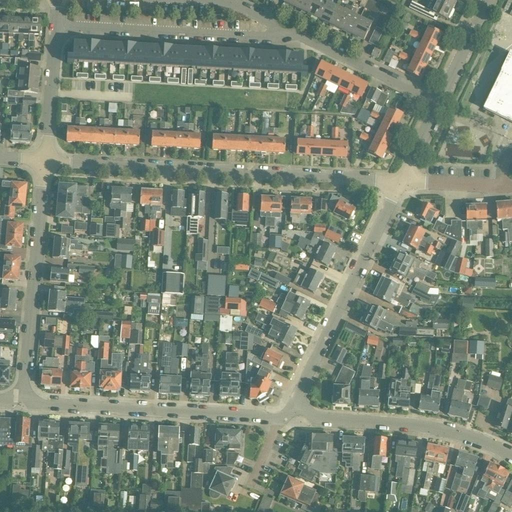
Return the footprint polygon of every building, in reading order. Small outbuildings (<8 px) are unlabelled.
[(284,0),(283,2),(295,8),(298,0),(284,0)] [(312,0),(298,0),(295,8),(306,14),(312,0)] [(326,2),(322,0),(312,0),(306,14),(318,19),(323,8),(326,2)] [(379,11),(381,6),(369,0),(368,0),(364,9),(370,11),(371,8),(379,11)] [(438,17),(447,21),(453,9),(433,0),(428,0),(424,9),(411,3),(408,9),(436,22),(438,17)] [(457,0),(433,0),(453,9),(457,0)] [(326,2),(323,8),(318,19),(329,24),(337,7),(326,2)] [(344,10),(337,7),(329,24),(340,30),(351,7),(346,5),(344,10)] [(352,35),(360,18),(354,15),(356,10),(351,7),(340,30),(352,35)] [(367,21),(360,18),(352,35),(364,41),(374,20),(368,17),(367,21)] [(8,34),(9,19),(0,18),(0,40),(2,41),(3,34),(8,34)] [(9,19),(8,34),(8,38),(13,38),(13,34),(18,35),(19,19),(9,19)] [(29,19),(19,19),(18,35),(18,41),(23,41),(23,35),(28,35),(29,19)] [(40,20),(29,19),(28,35),(28,42),(34,42),(34,36),(39,36),(40,20)] [(422,33),(421,35),(419,38),(435,45),(441,34),(429,28),(426,35),(422,33)] [(373,33),(369,43),(376,46),(381,36),(373,33)] [(421,45),(418,51),(430,57),(435,45),(419,38),(417,43),(421,45)] [(296,74),(301,74),(301,78),(307,78),(307,71),(302,70),(302,56),(290,55),(290,54),(277,54),(254,53),(254,52),(241,52),(217,51),(217,50),(205,50),(193,50),(193,49),(192,49),(192,50),(184,50),(184,49),(183,49),(172,48),(159,47),(159,48),(136,46),(123,45),(123,46),(99,44),(87,43),(86,44),(74,43),(73,57),(68,57),(67,65),(73,65),(73,62),(78,62),(78,63),(105,64),(105,63),(115,64),(115,65),(142,66),(142,65),(151,66),(151,67),(178,68),(178,67),(183,68),(183,67),(191,68),(196,68),(196,69),(223,71),(223,70),(233,70),(233,71),(260,73),(260,72),(269,73),(296,75),(296,74)] [(374,50),(371,56),(378,59),(380,53),(374,50)] [(394,54),(388,51),(383,61),(389,64),(394,54)] [(408,61),(424,68),(430,57),(418,51),(415,57),(411,55),(410,57),(408,61)] [(28,57),(28,61),(40,62),(40,55),(28,54),(28,57)] [(511,54),(484,109),(511,122),(511,54)] [(16,79),(18,79),(38,81),(39,68),(26,67),(27,61),(21,60),(21,59),(14,58),(14,65),(17,65),(16,70),(16,79)] [(410,67),(407,73),(419,79),(424,68),(408,61),(407,63),(406,65),(410,67)] [(321,63),(315,75),(327,81),(333,68),(321,63)] [(333,68),(327,81),(338,87),(345,74),(333,68)] [(350,92),(356,79),(345,74),(338,87),(350,92)] [(16,98),(23,99),(24,93),(37,94),(38,81),(18,79),(17,92),(7,91),(7,98),(16,98)] [(350,92),(361,98),(367,85),(356,79),(350,92)] [(316,95),(320,96),(325,86),(321,84),(316,95)] [(371,88),(366,100),(375,105),(381,108),(382,107),(387,97),(380,94),(381,93),(371,88)] [(286,109),(286,96),(247,95),(247,108),(286,109)] [(344,95),(342,100),(348,103),(350,98),(344,95)] [(10,142),(20,142),(21,126),(22,105),(23,99),(16,98),(15,102),(17,105),(16,116),(15,119),(12,119),(11,127),(10,142)] [(23,99),(22,105),(21,126),(20,142),(30,143),(31,128),(26,121),(28,106),(35,107),(36,100),(23,99)] [(339,106),(342,107),(345,109),(347,105),(348,103),(342,100),(339,106)] [(357,109),(347,105),(345,109),(342,107),(339,113),(354,115),(357,109)] [(382,115),(380,118),(396,126),(402,115),(386,107),(385,109),(382,107),(381,108),(375,105),(372,111),(377,113),(382,115)] [(110,106),(109,116),(118,116),(118,106),(110,106)] [(64,119),(62,141),(143,146),(144,136),(152,137),(152,142),(207,145),(207,149),(288,154),(289,132),(208,127),(209,114),(145,111),(145,123),(64,119)] [(381,125),(378,131),(391,137),(396,126),(380,118),(379,121),(378,123),(381,125)] [(371,138),(370,141),(373,142),(386,148),(391,137),(378,131),(375,137),(372,136),(371,138)] [(309,155),(309,142),(310,138),(307,138),(305,138),(305,142),(297,142),(296,155),(309,155)] [(340,139),(338,139),(334,139),(333,157),(346,158),(347,144),(339,144),(340,139)] [(380,159),(386,148),(373,142),(370,141),(369,143),(367,146),(371,148),(368,154),(380,159)] [(322,143),(309,142),(309,155),(322,156),(322,143)] [(322,143),(322,156),(333,157),(334,144),(327,143),(322,143)] [(11,189),(11,196),(25,197),(26,190),(28,190),(28,184),(21,183),(21,185),(17,184),(17,183),(3,181),(2,188),(11,189)] [(59,193),(75,195),(74,197),(82,198),(86,198),(87,187),(59,185),(59,193)] [(121,190),(111,189),(110,210),(114,210),(113,222),(120,222),(120,219),(121,190)] [(125,219),(126,205),(131,205),(131,190),(121,190),(120,219),(125,219)] [(147,214),(147,217),(150,217),(151,191),(141,191),(140,206),(145,206),(144,214),(147,214)] [(151,191),(150,217),(149,221),(155,222),(156,215),(156,213),(160,213),(161,192),(151,191)] [(183,193),(171,192),(170,217),(187,218),(188,201),(183,201),(183,193)] [(75,195),(59,193),(57,206),(82,208),(82,198),(74,197),(75,195)] [(202,214),(203,214),(204,194),(193,194),(193,202),(188,201),(187,218),(187,219),(187,223),(198,223),(201,224),(202,214)] [(219,214),(226,215),(227,196),(215,195),(214,221),(219,221),(219,214)] [(5,202),(4,218),(13,219),(14,208),(24,209),(25,197),(11,196),(10,202),(5,202)] [(248,197),(237,196),(237,210),(231,210),(231,222),(247,223),(248,212),(247,212),(248,197)] [(265,227),(269,228),(271,198),(261,197),(260,218),(265,218),(265,227)] [(339,200),(332,197),(328,205),(335,208),(333,213),(349,221),(354,210),(346,206),(348,202),(340,199),(339,200)] [(280,219),(280,214),(281,198),(271,198),(269,228),(274,228),(275,218),(280,219)] [(291,199),(290,210),(290,219),(292,219),(291,224),(300,224),(301,200),(291,199)] [(311,200),(301,200),(300,224),(306,225),(307,216),(310,216),(311,200)] [(314,212),(327,212),(327,201),(315,200),(314,212)] [(439,212),(432,209),(432,208),(423,203),(419,211),(418,210),(415,215),(421,218),(421,220),(430,224),(432,218),(436,220),(439,212)] [(506,203),(496,204),(497,221),(501,221),(502,231),(507,230),(507,220),(506,203)] [(89,208),(82,208),(57,206),(56,218),(73,219),(73,214),(89,215),(89,208)] [(476,206),(466,206),(466,230),(469,230),(470,242),(477,242),(477,235),(476,206)] [(486,222),(486,206),(476,206),(477,235),(483,235),(483,222),(486,222)] [(0,235),(22,237),(23,226),(6,224),(6,219),(0,217),(0,235)] [(149,233),(149,222),(141,221),(140,232),(149,233)] [(447,226),(436,221),(432,230),(438,233),(443,236),(447,226)] [(461,221),(451,222),(451,227),(447,226),(443,236),(451,239),(461,244),(461,221)] [(74,231),(86,232),(87,224),(75,223),(74,231)] [(89,236),(102,237),(102,226),(89,225),(89,236)] [(102,226),(102,237),(102,238),(119,239),(119,230),(119,226),(102,225),(102,226)] [(313,233),(314,233),(315,233),(324,237),(325,226),(314,225),(313,233)] [(407,235),(434,248),(438,251),(441,245),(433,241),(432,239),(429,237),(427,238),(426,239),(422,237),(425,232),(411,226),(411,227),(409,228),(408,230),(408,231),(407,235)] [(327,231),(324,238),(338,244),(341,237),(327,231)] [(153,232),(152,247),(163,247),(163,232),(153,232)] [(263,235),(252,234),(251,247),(262,248),(263,235)] [(21,249),(22,237),(0,235),(0,249),(6,250),(6,247),(21,249)] [(403,243),(402,244),(416,251),(418,246),(425,249),(423,253),(430,256),(434,248),(407,235),(404,240),(403,239),(402,243),(403,243)] [(280,249),(281,238),(269,237),(268,249),(280,249)] [(70,240),(55,239),(54,249),(82,251),(88,252),(88,246),(78,245),(78,241),(70,241),(70,240)] [(478,251),(478,246),(484,246),(484,239),(478,239),(478,246),(470,246),(470,251),(478,251)] [(493,258),(493,257),(492,245),(492,240),(485,240),(485,258),(493,258)] [(124,241),(124,251),(133,251),(133,241),(124,241)] [(198,241),(197,255),(195,255),(195,262),(206,263),(207,242),(198,241)] [(452,241),(446,254),(455,258),(461,245),(452,241)] [(296,247),(305,251),(307,247),(298,242),(296,247)] [(336,249),(322,243),(322,242),(319,247),(309,242),(307,247),(331,258),(333,254),(334,254),(336,251),(335,250),(336,249)] [(331,258),(307,247),(305,251),(307,252),(306,253),(310,255),(311,253),(315,255),(313,260),(327,267),(327,266),(329,266),(330,263),(329,262),(331,258)] [(82,251),(54,249),(53,259),(68,260),(68,256),(82,257),(82,251)] [(420,264),(398,253),(397,253),(394,258),(395,259),(394,262),(420,274),(425,276),(425,277),(427,273),(418,268),(420,264)] [(276,254),(272,262),(287,270),(291,260),(276,254)] [(439,267),(448,271),(451,266),(454,258),(455,258),(446,254),(439,267)] [(0,268),(1,268),(19,270),(20,258),(1,257),(0,256),(0,268)] [(132,257),(123,257),(122,269),(131,269),(132,257)] [(451,266),(448,271),(454,274),(463,276),(467,261),(455,258),(454,258),(451,266)] [(253,266),(261,268),(262,261),(255,259),(253,266)] [(229,270),(248,271),(248,262),(230,261),(229,270)] [(422,281),(425,277),(425,276),(420,274),(394,262),(392,265),(391,265),(388,270),(390,271),(389,271),(405,279),(406,278),(412,281),(414,277),(422,281)] [(94,267),(79,266),(78,274),(93,275),(94,267)] [(0,279),(18,281),(19,270),(1,268),(0,268),(0,279)] [(73,276),(73,271),(52,269),(51,282),(67,283),(68,276),(73,276)] [(105,275),(107,277),(110,277),(113,275),(113,272),(111,269),(108,269),(105,271),(105,275)] [(248,276),(257,281),(276,289),(279,282),(261,274),(251,269),(248,276)] [(300,270),(297,275),(318,285),(320,281),(321,281),(323,278),(322,277),(322,276),(308,269),(307,273),(300,270)] [(182,295),(183,275),(162,274),(161,294),(182,295)] [(291,280),(277,274),(274,280),(288,287),(291,280)] [(297,275),(293,284),(314,294),(314,293),(315,293),(317,290),(316,289),(318,285),(297,275)] [(226,277),(208,276),(207,296),(224,297),(226,277)] [(474,279),(474,287),(494,289),(495,280),(474,279)] [(382,285),(381,289),(410,303),(412,298),(398,291),(400,287),(385,280),(384,280),(382,285)] [(414,288),(428,295),(430,290),(417,283),(414,288)] [(432,297),(414,288),(412,294),(420,298),(419,300),(428,304),(432,297)] [(377,297),(376,298),(391,305),(393,301),(407,308),(410,303),(381,289),(379,293),(378,292),(376,297),(377,297)] [(0,299),(15,301),(16,291),(1,290),(0,295),(0,294),(0,299)] [(50,292),(49,302),(80,305),(83,305),(83,300),(65,298),(65,293),(50,292)] [(309,305),(309,304),(309,303),(289,293),(287,297),(281,294),(278,299),(305,312),(307,308),(308,308),(309,305)] [(176,295),(162,295),(162,306),(176,307),(176,295)] [(219,315),(219,311),(219,310),(220,298),(205,297),(203,315),(219,316),(219,315)] [(204,299),(191,298),(189,315),(203,316),(204,299)] [(239,316),(240,300),(220,298),(219,310),(219,311),(219,315),(239,316)] [(277,306),(262,298),(258,306),(273,313),(277,306)] [(0,309),(14,311),(15,301),(0,299),(0,309)] [(282,307),(280,311),(301,321),(301,320),(302,320),(304,317),(303,316),(305,312),(278,299),(276,304),(282,307)] [(472,300),(463,299),(462,308),(472,308),(472,300)] [(73,309),(80,310),(80,305),(49,302),(48,307),(47,306),(47,311),(48,311),(48,312),(73,314),(73,309)] [(159,305),(148,304),(147,315),(149,315),(149,314),(158,315),(159,305)] [(423,319),(427,312),(420,308),(412,304),(408,311),(401,308),(399,314),(408,318),(423,319)] [(367,311),(369,312),(367,316),(387,325),(390,321),(387,320),(388,318),(393,320),(394,318),(371,307),(370,307),(367,311)] [(166,317),(170,318),(171,311),(162,311),(161,325),(165,325),(166,317)] [(94,321),(112,322),(112,314),(95,313),(94,321)] [(255,321),(263,325),(265,326),(292,339),(294,335),(295,335),(296,332),(296,331),(296,330),(283,324),(284,323),(274,318),(271,323),(269,321),(270,320),(258,314),(255,321)] [(391,327),(387,325),(367,316),(365,319),(364,318),(362,323),(363,324),(362,325),(376,331),(384,335),(385,333),(389,335),(391,332),(397,331),(399,331),(399,336),(432,338),(433,330),(405,328),(391,327)] [(231,332),(231,318),(220,317),(219,332),(231,332)] [(394,321),(396,318),(394,318),(393,320),(388,318),(387,320),(390,321),(387,325),(391,327),(405,328),(406,327),(394,321)] [(0,332),(13,334),(14,322),(0,320),(0,332)] [(432,329),(452,330),(453,322),(433,321),(432,329)] [(120,336),(129,337),(130,332),(131,324),(131,323),(121,322),(120,336)] [(131,324),(130,332),(141,333),(141,325),(131,324)] [(263,333),(255,329),(256,328),(248,325),(248,326),(243,324),(240,331),(244,333),(248,334),(253,336),(260,340),(263,333)] [(292,339),(265,326),(263,325),(261,329),(269,333),(267,338),(274,341),(274,342),(288,348),(288,347),(289,347),(290,344),(290,343),(292,339)] [(112,338),(112,326),(103,326),(103,337),(112,338)] [(348,328),(343,338),(354,343),(359,332),(348,328)] [(130,332),(129,337),(129,345),(141,346),(142,333),(141,333),(130,332)] [(44,348),(54,349),(55,335),(45,334),(44,348)] [(240,350),(247,351),(247,340),(248,335),(241,334),(240,350)] [(61,356),(68,357),(70,337),(63,337),(61,356)] [(98,361),(101,361),(107,361),(109,338),(99,337),(98,361)] [(376,347),(378,339),(368,337),(367,344),(376,347)] [(450,344),(443,342),(441,350),(449,351),(450,344)] [(453,342),(453,355),(459,355),(459,361),(466,361),(466,355),(467,343),(453,342)] [(483,343),(469,342),(468,355),(482,355),(483,343)] [(175,357),(176,357),(186,358),(187,345),(176,345),(176,347),(175,357)] [(151,371),(148,371),(148,364),(149,347),(143,346),(142,355),(141,367),(139,392),(149,393),(151,371)] [(347,352),(337,348),(331,360),(340,365),(347,352)] [(403,355),(403,348),(393,348),(394,356),(403,355)] [(247,359),(271,371),(273,367),(277,368),(279,369),(282,362),(280,361),(282,357),(274,353),(274,352),(268,350),(268,351),(266,350),(261,360),(254,356),(251,361),(247,359)] [(231,361),(232,354),(226,354),(225,375),(221,374),(220,381),(219,397),(229,397),(231,361)] [(231,361),(229,397),(239,398),(240,376),(236,375),(238,355),(232,354),(231,361)] [(112,355),(111,366),(109,391),(116,392),(116,390),(120,390),(121,355),(112,355)] [(131,370),(131,375),(130,375),(129,392),(139,392),(141,367),(142,355),(136,355),(136,360),(134,360),(134,370),(131,369),(131,370)] [(74,389),(80,390),(81,363),(81,357),(76,356),(75,372),(70,372),(70,387),(74,387),(74,389)] [(81,363),(80,390),(85,390),(86,388),(90,388),(90,373),(86,373),(87,364),(88,364),(89,357),(87,357),(81,357),(81,363)] [(42,371),(39,371),(39,378),(41,379),(41,386),(44,386),(44,388),(51,388),(52,359),(52,360),(46,359),(46,362),(43,362),(43,371),(42,371)] [(55,388),(55,387),(61,387),(62,372),(58,372),(59,359),(52,359),(51,388),(55,388)] [(271,371),(247,359),(245,384),(250,385),(249,399),(256,400),(266,394),(272,382),(268,380),(272,372),(271,371)] [(171,369),(169,395),(179,395),(180,378),(177,378),(178,369),(178,360),(176,360),(171,360),(171,369)] [(9,368),(9,362),(0,361),(0,384),(8,385),(9,368)] [(103,391),(109,391),(111,366),(107,366),(107,361),(101,361),(100,389),(103,389),(103,391)] [(201,363),(201,367),(201,371),(199,397),(209,397),(210,376),(210,370),(207,370),(208,363),(207,363),(207,364),(201,363)] [(379,365),(377,380),(385,380),(387,366),(379,365)] [(199,397),(201,371),(201,367),(195,367),(195,371),(191,371),(190,380),(189,396),(199,397)] [(334,387),(333,405),(348,406),(349,385),(355,374),(342,367),(334,383),(334,387)] [(358,391),(358,406),(368,407),(370,378),(369,378),(371,368),(364,367),(361,378),(359,378),(358,391)] [(171,369),(164,368),(164,369),(163,377),(160,377),(159,394),(169,395),(171,369)] [(429,375),(427,389),(431,390),(433,384),(437,385),(439,377),(429,375)] [(489,375),(487,384),(500,388),(503,379),(499,378),(491,375),(489,375)] [(370,378),(368,407),(378,407),(379,392),(373,392),(374,379),(370,378)] [(398,408),(400,383),(401,381),(391,380),(389,394),(388,395),(388,397),(389,398),(388,407),(389,407),(389,408),(392,408),(393,408),(398,408)] [(407,409),(408,409),(409,394),(405,394),(406,380),(401,380),(401,381),(400,383),(398,408),(402,408),(403,410),(406,410),(407,409)] [(424,411),(428,412),(431,390),(427,389),(426,396),(420,396),(418,410),(419,411),(420,412),(422,412),(424,411)] [(454,389),(447,416),(448,416),(449,417),(452,418),(453,417),(457,418),(462,399),(463,396),(464,392),(454,389)] [(440,394),(436,393),(437,391),(431,390),(428,412),(432,413),(433,414),(436,414),(437,414),(438,414),(440,399),(439,399),(440,394)] [(462,399),(457,418),(462,419),(462,420),(465,421),(466,420),(467,420),(471,406),(465,404),(466,400),(467,397),(463,396),(462,399)] [(501,406),(494,427),(507,431),(508,431),(511,417),(511,399),(510,399),(508,400),(505,407),(501,406)] [(0,446),(13,447),(13,441),(13,439),(14,436),(13,436),(14,427),(16,427),(17,420),(16,420),(0,418),(0,446)] [(13,436),(14,436),(13,439),(16,439),(16,444),(29,445),(29,439),(28,439),(29,421),(17,420),(16,427),(14,427),(13,436)] [(47,445),(49,422),(39,421),(37,442),(42,442),(42,451),(47,451),(47,445)] [(63,437),(58,437),(59,422),(49,422),(47,451),(47,453),(54,453),(53,470),(61,471),(61,463),(62,452),(63,439),(63,437)] [(73,453),(77,453),(79,425),(75,424),(75,423),(70,423),(70,424),(69,424),(68,440),(68,445),(70,447),(73,447),(73,453)] [(89,428),(89,425),(88,425),(88,424),(83,424),(83,425),(79,425),(77,453),(76,464),(75,487),(86,488),(88,460),(82,454),(83,441),(88,441),(88,438),(93,438),(94,429),(89,428)] [(107,458),(109,426),(104,426),(105,425),(100,425),(100,426),(99,426),(99,429),(94,429),(93,438),(98,438),(97,451),(103,451),(103,458),(107,458)] [(114,450),(112,448),(112,442),(118,443),(119,427),(118,427),(117,426),(114,425),(114,427),(109,426),(107,458),(107,464),(114,465),(115,450),(114,450)] [(130,427),(129,427),(127,451),(133,452),(138,452),(139,427),(135,427),(134,426),(130,425),(130,427)] [(167,466),(169,429),(164,428),(164,427),(161,426),(160,428),(159,428),(157,452),(161,452),(160,465),(166,466),(167,466)] [(148,452),(149,428),(139,427),(138,452),(148,452)] [(173,453),(178,453),(179,429),(178,429),(177,427),(174,427),(173,429),(169,429),(167,466),(166,469),(172,469),(173,453)] [(193,463),(193,473),(192,474),(202,475),(203,464),(203,460),(193,460),(194,446),(199,446),(200,430),(189,430),(187,463),(193,463)] [(215,431),(214,449),(227,450),(227,438),(227,432),(226,430),(221,430),(221,431),(215,431)] [(227,450),(241,451),(242,432),(227,432),(227,438),(227,450)] [(321,453),(321,454),(322,436),(306,435),(306,446),(304,446),(304,447),(296,462),(300,464),(319,473),(320,474),(321,453)] [(335,475),(337,453),(337,449),(332,449),(333,437),(322,436),(321,454),(321,453),(320,474),(335,475)] [(342,449),(337,449),(337,453),(342,453),(341,462),(345,462),(345,467),(352,468),(353,439),(348,439),(348,438),(345,437),(344,438),(343,438),(342,449)] [(360,455),(363,455),(364,439),(362,439),(361,438),(359,438),(358,439),(353,439),(352,468),(352,470),(359,471),(360,455)] [(385,458),(386,440),(385,440),(385,438),(380,438),(379,439),(374,439),(372,470),(380,470),(381,457),(385,458)] [(397,442),(395,456),(395,462),(398,463),(396,478),(402,479),(403,469),(407,443),(402,443),(402,441),(398,441),(397,442)] [(411,443),(411,444),(407,443),(403,469),(409,469),(410,458),(415,459),(416,445),(416,444),(416,443),(411,443)] [(428,445),(428,446),(424,462),(429,463),(423,490),(428,491),(431,475),(432,472),(437,448),(433,447),(433,446),(428,445)] [(38,469),(40,447),(32,446),(31,469),(38,469)] [(437,448),(432,472),(431,475),(437,476),(439,466),(443,467),(445,458),(446,458),(448,449),(442,448),(442,449),(437,448)] [(203,460),(203,464),(209,465),(214,465),(215,451),(204,451),(203,460)] [(61,463),(61,471),(69,471),(70,452),(62,452),(61,463)] [(137,455),(138,452),(133,452),(132,455),(129,455),(128,471),(136,472),(137,455)] [(233,466),(239,454),(226,453),(226,466),(233,466)] [(458,453),(454,467),(457,468),(454,479),(460,481),(468,456),(464,455),(463,454),(460,453),(459,453),(458,453)] [(473,457),(472,457),(468,456),(460,481),(465,482),(466,478),(471,479),(478,459),(477,459),(476,458),(473,457)] [(320,480),(320,474),(319,473),(300,464),(297,470),(301,471),(299,477),(312,483),(314,477),(319,479),(318,480),(320,480)] [(480,482),(485,485),(482,491),(487,493),(489,490),(488,489),(499,468),(495,466),(495,467),(489,464),(482,478),(480,482)] [(498,494),(500,489),(501,490),(509,474),(503,471),(503,470),(499,468),(488,489),(489,490),(498,494)] [(219,496),(219,494),(226,498),(234,481),(228,479),(232,469),(230,469),(215,469),(210,480),(213,482),(210,490),(211,491),(210,492),(210,493),(210,494),(210,495),(210,496),(210,497),(211,497),(211,498),(212,498),(213,499),(214,499),(215,499),(216,499),(217,498),(218,497),(219,496)] [(403,469),(402,479),(401,485),(413,487),(415,470),(403,469)] [(192,474),(193,473),(191,473),(190,489),(181,489),(180,499),(180,511),(184,511),(197,511),(198,510),(200,510),(201,510),(202,475),(192,474)] [(358,476),(357,492),(365,493),(366,476),(358,476)] [(366,476),(365,493),(376,494),(378,477),(366,476)] [(304,485),(288,478),(284,486),(317,502),(320,495),(303,487),(304,485)] [(442,495),(446,481),(437,479),(433,492),(442,495)] [(387,483),(386,496),(394,496),(395,484),(387,483)] [(325,484),(324,489),(334,494),(335,485),(325,484)] [(511,504),(511,487),(509,485),(506,492),(500,502),(510,508),(511,504)] [(13,486),(12,501),(27,501),(28,491),(19,491),(20,486),(13,486)] [(284,486),(280,495),(288,498),(287,500),(288,503),(292,505),(295,503),(295,502),(314,510),(317,502),(284,486)] [(495,511),(500,502),(506,492),(501,490),(500,489),(498,494),(493,503),(492,503),(488,511),(495,511)] [(104,495),(90,495),(89,507),(103,508),(104,495)] [(149,511),(149,510),(150,496),(135,495),(135,509),(134,511),(149,511)] [(461,495),(455,511),(458,511),(463,511),(469,498),(461,495)] [(446,509),(450,510),(449,511),(450,511),(452,507),(455,497),(450,496),(447,506),(446,509)] [(180,499),(167,499),(166,511),(179,511),(180,511),(180,499)] [(153,511),(162,511),(163,505),(162,505),(163,502),(161,502),(151,501),(150,511),(153,511)] [(261,503),(257,511),(267,511),(270,507),(261,503)]
